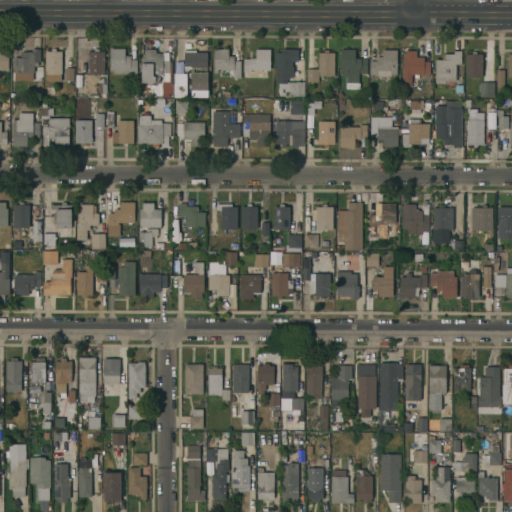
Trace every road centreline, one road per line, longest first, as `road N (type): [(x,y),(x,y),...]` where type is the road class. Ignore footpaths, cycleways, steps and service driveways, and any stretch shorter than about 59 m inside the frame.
road 1 (residential): [(0,171),(511,175)]
road 2 (residential): [(0,334),(511,330)]
road 3 (tertiary): [(0,11),(511,13)]
road 4 (residential): [(165,337),(165,511)]
